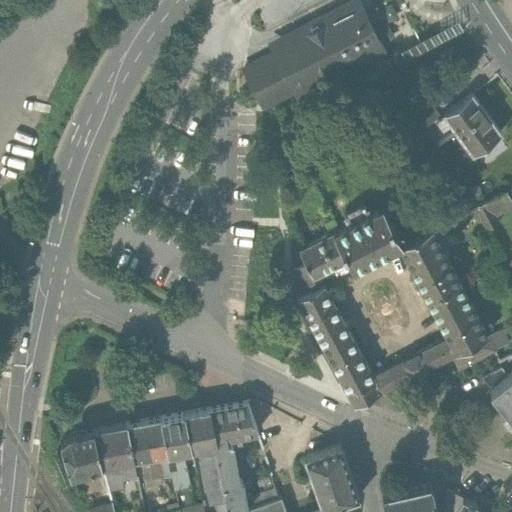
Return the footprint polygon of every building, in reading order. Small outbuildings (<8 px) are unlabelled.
[(244,68),(263,106),(347,62),(351,69),(359,65),(358,65),(376,55),(373,48),(378,46),(379,46),(380,45),(359,5),(358,5),(357,2),(349,6),(350,9),(323,23),(322,20),(313,25),(314,28),(275,48),(277,51),(244,68)] [(444,113),(455,129),(438,142),(455,166),(501,132),(472,93),(444,113)] [(397,113),(404,127),(434,106),(425,94),(397,113)] [(511,201),(506,190),(474,207),(487,231),(499,224),(495,216),(511,207),(511,201)] [(501,331),(487,337),(460,283),(431,230),(403,245),(384,207),(339,231),(335,223),(331,225),(314,234),(318,241),(299,250),(307,264),(293,270),(305,294),(297,298),(323,347),(352,402),(358,404),(381,391),(412,376),(451,355),(459,370),(495,352),(494,351),(509,344),(501,331)] [(502,368),(483,378),(492,389),(509,376),(502,368)] [(511,415),(511,373),(509,376),(492,389),(511,415)] [(207,407),(214,444),(220,474),(222,485),(224,498),(227,511),(235,511),(246,510),(248,510),(246,501),(242,481),(239,482),(232,448),(229,444),(225,445),(224,439),(256,433),(249,398),(207,407)] [(206,488),(207,488),(222,485),(220,474),(214,444),(207,407),(183,412),(190,450),(191,456),(196,455),(195,449),(202,448),(200,456),(206,488)] [(183,412),(161,416),(168,454),(173,477),(176,490),(189,487),(183,458),(177,453),(190,450),(183,412)] [(161,416),(125,424),(133,461),(149,458),(168,454),(161,416)] [(125,424),(93,430),(102,468),(110,466),(111,471),(124,468),(123,463),(133,461),(125,424)] [(60,444),(70,475),(89,469),(93,478),(98,477),(97,474),(104,472),(102,468),(93,430),(69,436),(60,444)] [(337,507),(357,501),(338,444),(303,455),(321,511),(337,507)] [(168,454),(149,458),(153,479),(164,477),(164,479),(173,477),(168,454)] [(102,468),(104,472),(108,495),(123,491),(121,482),(137,479),(133,461),(123,463),(124,468),(111,471),(110,466),(102,468)] [(224,498),(222,485),(207,488),(210,501),(224,498)] [(437,511),(432,486),(429,485),(382,496),(385,511),(437,511)] [(456,511),(462,498),(463,498),(447,489),(446,492),(446,503),(447,511),(456,511)] [(274,490),(246,501),(248,510),(277,499),(274,490)] [(283,511),(281,507),(283,507),(280,498),(277,499),(248,510),(246,510),(246,511),(283,511)] [(478,511),(477,505),(462,498),(456,511),(478,511)]
